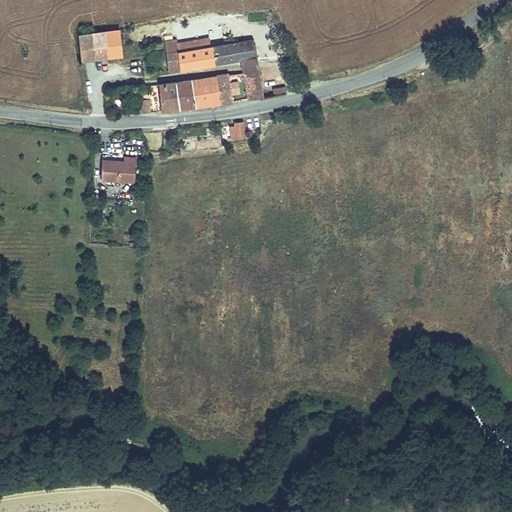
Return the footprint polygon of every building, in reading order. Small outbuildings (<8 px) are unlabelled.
[(105,31),(108,57),(121,55),(120,45),(118,30),(105,31)] [(91,33),(94,58),(108,57),(105,31),(91,33)] [(77,34),(80,59),(94,58),(91,33),(77,34)] [(242,61),(240,45),(240,43),(213,47),(215,65),(242,61)] [(243,70),(259,68),(256,44),(240,45),(242,61),(243,70)] [(213,47),(178,52),(180,69),(215,65),(213,47)] [(178,52),(178,50),(168,51),(170,71),(180,69),(178,52)] [(262,91),(260,72),(244,75),(230,76),(233,103),(263,99),(262,91)] [(193,81),(196,108),(233,103),(230,76),(193,81)] [(179,83),(181,110),(196,108),(193,81),(179,83)] [(160,86),(163,112),(181,110),(179,83),(160,86)] [(286,96),(285,87),(262,91),(263,99),(286,96)] [(138,101),(139,114),(150,113),(148,100),(138,101)] [(197,141),(199,149),(221,145),(220,136),(197,141)] [(187,149),(195,148),(194,139),(185,140),(187,149)] [(103,159),(102,179),(130,180),(131,154),(120,154),(120,160),(103,159)]
